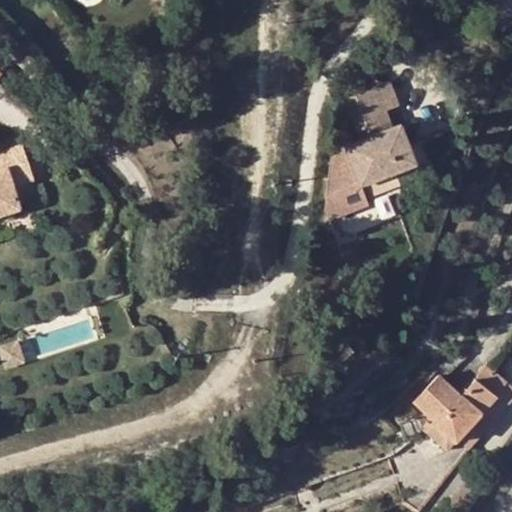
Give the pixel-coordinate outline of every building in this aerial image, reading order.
[(356,121),(380,111),(397,104),(388,82),(347,98),(356,121)] [(363,140),(387,130),(380,111),(356,121),(363,140)] [(387,130),(363,140),(347,147),(361,184),(414,162),(400,126),(387,130)] [(0,212),(19,207),(12,185),(34,179),(22,143),(0,150),(0,212)] [(0,351),(4,366),(23,360),(18,341),(0,346),(0,351)] [(330,356),(338,365),(353,351),(345,343),(330,356)] [(435,421),(456,440),(506,383),(486,365),(461,394),(452,386),(424,411),(435,421)] [(424,411),(452,386),(438,373),(413,402),(424,411)] [(467,450),(511,399),(511,388),(506,383),(456,440),(467,450)] [(420,427),(447,451),(456,440),(435,421),(420,427)]
